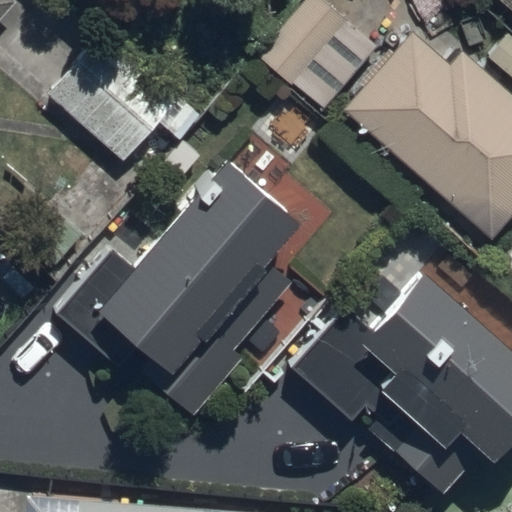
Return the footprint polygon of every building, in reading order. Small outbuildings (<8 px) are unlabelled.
[(376,41),(328,0),(297,0),(255,49),(320,106),(376,41)] [(110,16),(45,89),(121,156),(186,83),(110,16)] [(449,57),(411,24),(342,105),(492,234),(511,210),(511,86),(461,43),(449,57)] [(263,250),(296,209),(223,149),(132,260),(110,242),(57,306),(120,359),(140,334),(153,344),(137,364),(192,410),(241,351),(234,345),(292,274),(263,250)] [(491,446),(511,420),(511,339),(416,259),(368,317),(348,301),(292,368),(350,416),(365,398),(378,408),(368,420),(444,484),(482,439),(491,446)] [(278,511),(259,503),(25,489),(23,511),(278,511)]
